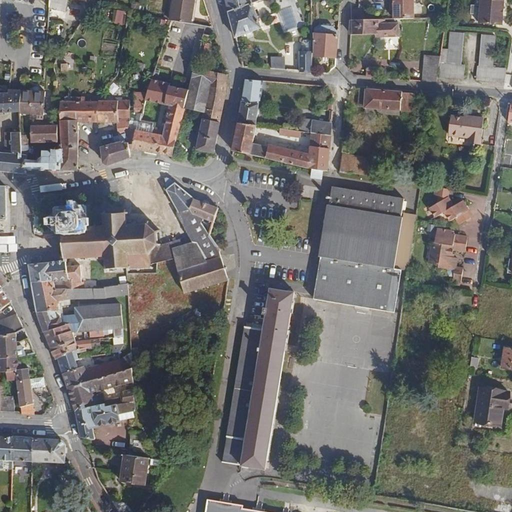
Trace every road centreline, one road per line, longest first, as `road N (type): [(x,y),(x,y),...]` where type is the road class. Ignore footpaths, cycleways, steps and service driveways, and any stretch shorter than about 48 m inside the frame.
road 1 (tertiary): [(21,187),(142,164),(211,172),(221,158),(236,73)]
road 2 (tertiary): [(68,423),(18,296),(17,252)]
road 3 (residential): [(340,81),(511,95)]
